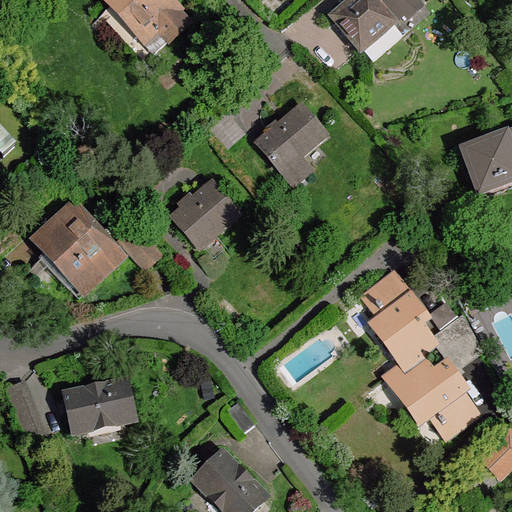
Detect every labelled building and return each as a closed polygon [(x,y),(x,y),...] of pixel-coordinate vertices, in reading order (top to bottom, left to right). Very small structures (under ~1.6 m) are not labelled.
[(172,0),(101,0),(153,59),(194,24),(172,0)] [(430,0),(356,0),(330,23),(363,62),(433,3),(430,0)] [(306,105),(255,146),(294,192),(316,174),(302,158),(331,134),(306,105)] [(0,123),(0,158),(17,142),(0,123)] [(511,185),(511,131),(463,150),(481,198),(511,185)] [(221,179),(174,216),(204,253),(250,217),(221,179)] [(137,257),(81,197),(33,240),(89,301),(137,257)] [(150,229),(128,239),(143,270),(164,260),(150,229)] [(399,273),(364,300),(379,317),(368,325),(400,367),(386,376),(422,432),(435,423),(451,443),(484,416),(440,353),(427,325),(435,318),(399,273)] [(131,377),(65,391),(74,435),(140,421),(131,377)] [(33,381),(15,385),(24,430),(43,427),(33,381)] [(477,462),(502,487),(511,477),(511,431),(510,430),(477,462)] [(259,511),(274,497),(223,452),(192,487),(220,511),(259,511)]
